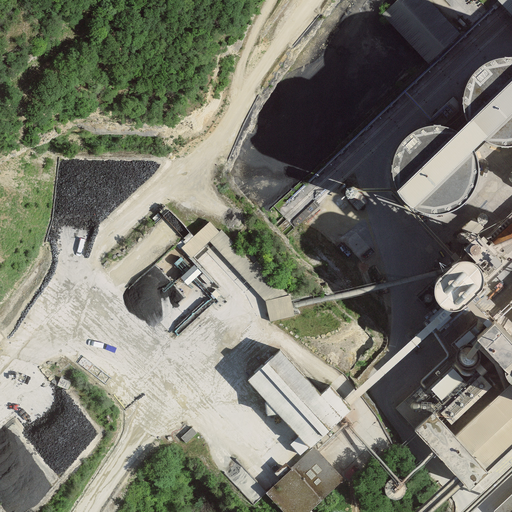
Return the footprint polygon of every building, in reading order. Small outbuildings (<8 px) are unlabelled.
[(393,0),(381,11),(426,62),(458,33),(428,0),(393,0)] [(464,103),(466,117),(472,130),(482,140),(495,147),(509,149),(511,148),(511,62),(499,63),(486,68),(475,77),(468,89),(464,103)] [(395,163),(395,178),(400,193),(410,205),(423,212),(438,215),(452,213),(464,207),(474,197),(480,185),(482,171),(480,158),(474,146),(465,136),(452,129),(439,127),(424,130),(410,137),(400,149),(395,163)] [(178,245),(188,256),(214,231),(204,220),(178,245)] [(434,296),(437,302),(442,308),(448,311),(455,313),(462,311),(468,308),(481,294),(484,288),(485,282),(483,275),(480,270),(475,265),(469,262),(463,262),(457,263),(451,267),(437,282),(434,288),(434,296)] [(280,294),(259,300),(264,320),(285,314),(280,294)] [(403,303),(390,315),(401,326),(414,314),(403,303)] [(398,408),(472,488),(511,451),(511,384),(470,340),(398,408)] [(321,393),(281,349),(247,379),(309,447),(352,409),(330,385),(321,393)] [(292,469),(266,494),(282,511),(309,511),(345,479),(314,447),(291,468),(292,469)] [(511,511),(511,495),(495,511),(511,511)]
